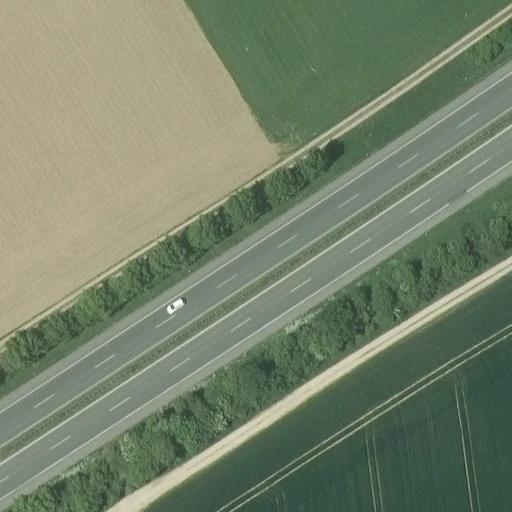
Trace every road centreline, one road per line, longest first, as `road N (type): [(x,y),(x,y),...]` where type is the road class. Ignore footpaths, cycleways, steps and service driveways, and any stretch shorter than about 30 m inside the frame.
road 1 (track): [(511,6),(247,194),(0,349)]
road 2 (motorway): [(0,480),(511,141)]
road 3 (motorway): [(511,92),(0,430)]
road 4 (track): [(511,265),(116,511)]
